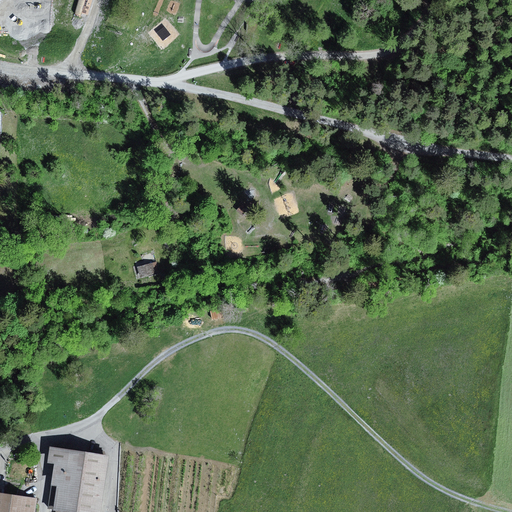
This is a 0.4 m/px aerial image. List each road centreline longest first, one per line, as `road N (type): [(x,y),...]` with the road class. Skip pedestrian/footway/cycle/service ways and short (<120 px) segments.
road 1 (residential): [(0,65),(157,82),(415,146),(511,158)]
road 2 (track): [(508,511),(414,471),(297,363),(242,329),(208,332),(163,355),(95,420)]
road 3 (track): [(157,82),(273,56),(389,51),(439,0)]
